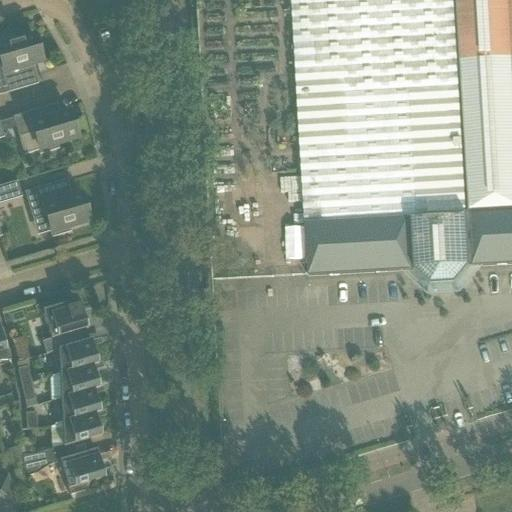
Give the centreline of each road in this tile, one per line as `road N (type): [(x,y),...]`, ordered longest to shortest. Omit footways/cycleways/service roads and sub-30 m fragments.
road 1 (residential): [(0,13),(37,3),(72,20),(89,42),(126,176),(127,252)]
road 2 (residential): [(127,252),(149,511)]
road 3 (tertiary): [(321,511),(511,454)]
road 4 (residential): [(0,288),(127,252)]
